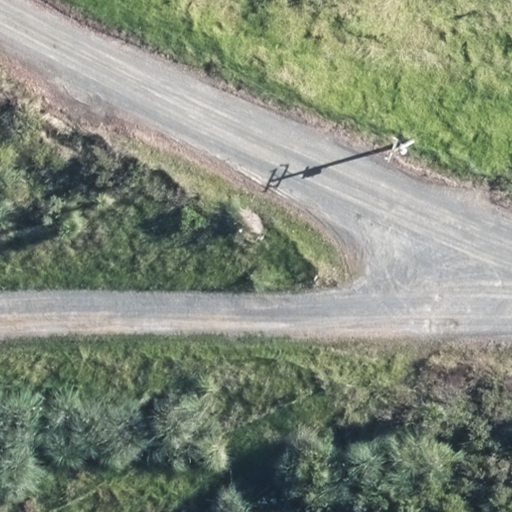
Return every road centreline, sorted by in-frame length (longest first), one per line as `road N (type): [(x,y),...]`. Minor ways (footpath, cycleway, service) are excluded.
road 1 (unclassified): [(0,15),(305,163),(511,246)]
road 2 (unknown): [(404,203),(374,237),(336,255),(0,268)]
